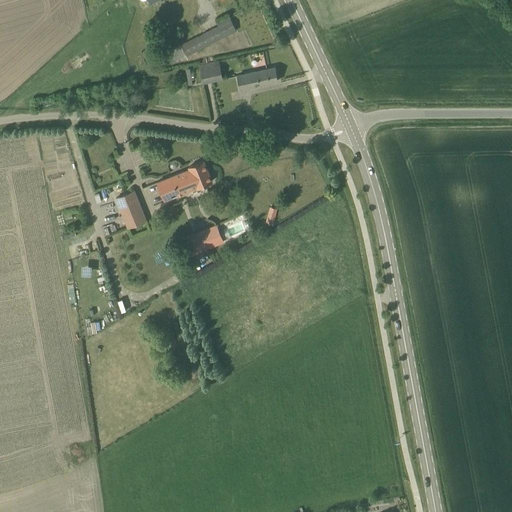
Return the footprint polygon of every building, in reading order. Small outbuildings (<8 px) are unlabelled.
[(187,55),(236,30),(229,16),(217,22),(218,25),(181,44),(187,55)] [(199,65),(203,83),(223,79),(219,61),(199,65)] [(275,67),(237,76),(240,89),(278,80),(275,67)] [(158,181),(158,182),(165,199),(197,186),(212,180),(204,160),(189,166),(190,168),(158,181)] [(135,190),(116,197),(128,226),(146,219),(135,190)] [(273,225),(277,208),(269,206),(264,222),(273,225)] [(216,225),(186,237),(193,254),(223,241),(216,225)] [(90,272),(87,255),(78,257),(81,274),(90,272)]
